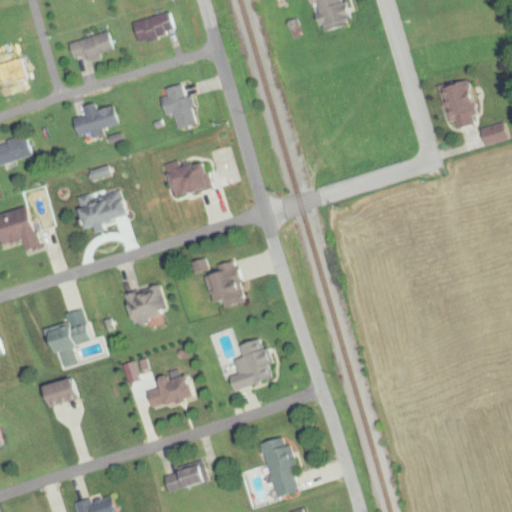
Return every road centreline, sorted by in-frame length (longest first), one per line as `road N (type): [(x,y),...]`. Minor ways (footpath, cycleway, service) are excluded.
road 1 (residential): [(216,52),(358,511)]
road 2 (residential): [(383,0),(431,162),(263,216)]
road 3 (residential): [(321,396),(0,498)]
road 4 (residential): [(263,216),(0,300)]
road 5 (residential): [(216,52),(0,118)]
